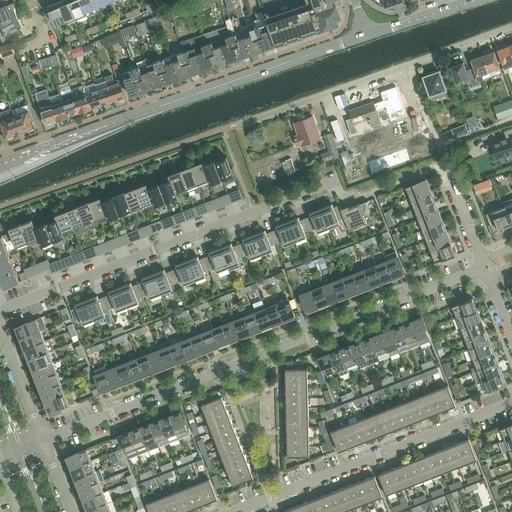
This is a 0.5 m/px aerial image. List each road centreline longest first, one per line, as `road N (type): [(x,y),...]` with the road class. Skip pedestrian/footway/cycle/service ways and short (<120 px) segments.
road 1 (residential): [(41,439),(484,267)]
road 2 (residential): [(0,310),(333,181)]
road 3 (residential): [(232,511),(511,401)]
road 4 (residential): [(247,120),(511,24)]
road 5 (tertiary): [(106,126),(367,33)]
